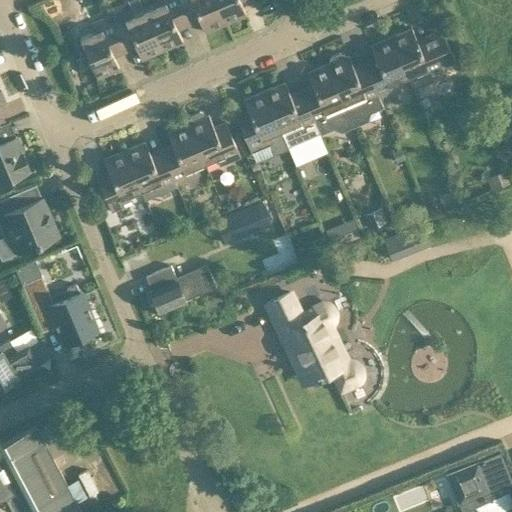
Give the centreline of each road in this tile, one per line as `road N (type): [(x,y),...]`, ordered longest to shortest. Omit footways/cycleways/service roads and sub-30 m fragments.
road 1 (unclassified): [(48,137),(301,20)]
road 2 (unclassified): [(212,511),(135,350)]
road 3 (unclassified): [(0,414),(135,350)]
road 4 (unclassified): [(48,137),(0,10)]
